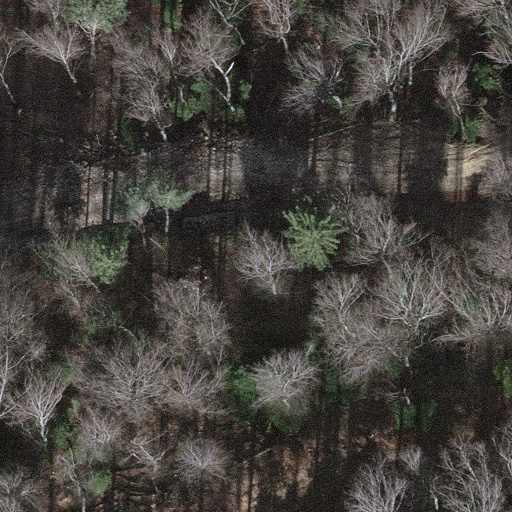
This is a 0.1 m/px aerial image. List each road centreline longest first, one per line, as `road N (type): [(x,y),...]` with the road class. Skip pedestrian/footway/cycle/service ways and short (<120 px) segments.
road 1 (track): [(511,172),(222,186),(0,229)]
road 2 (track): [(511,435),(262,511)]
